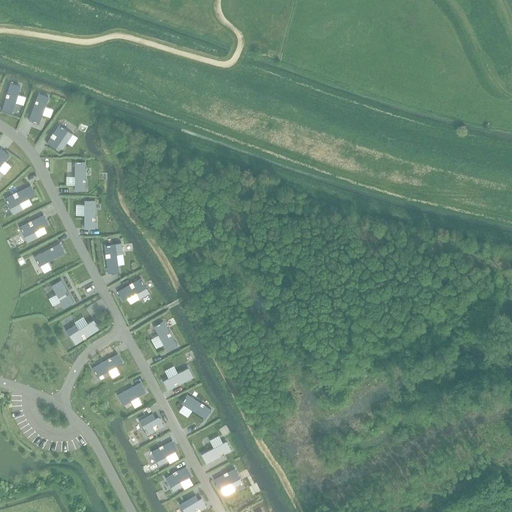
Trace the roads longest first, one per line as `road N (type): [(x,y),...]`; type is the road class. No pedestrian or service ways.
road 1 (residential): [(125,330),(41,170),(0,125)]
road 2 (residential): [(221,511),(125,330)]
road 3 (residential): [(58,400),(102,455),(132,511)]
